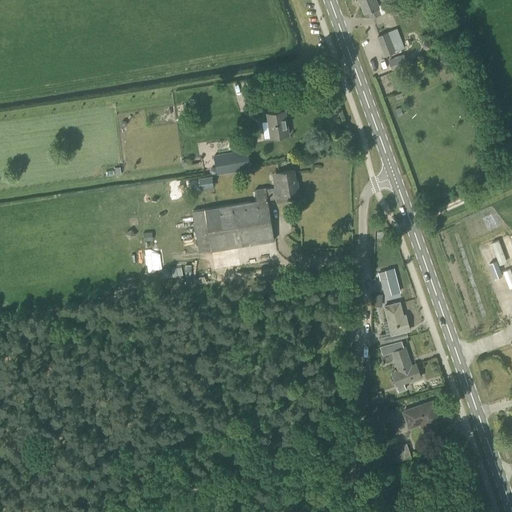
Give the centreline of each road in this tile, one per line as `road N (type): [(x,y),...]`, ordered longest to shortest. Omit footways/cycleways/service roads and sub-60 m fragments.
road 1 (primary): [(511,510),(326,0)]
road 2 (track): [(374,186),(363,196),(353,511)]
